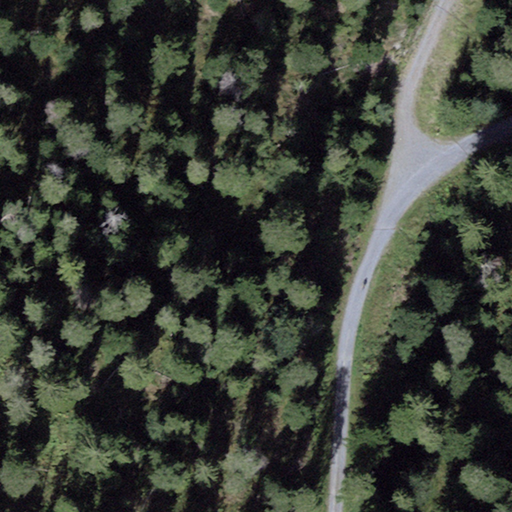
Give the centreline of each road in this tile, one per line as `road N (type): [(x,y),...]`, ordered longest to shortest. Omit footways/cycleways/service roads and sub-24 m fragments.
road 1 (track): [(511,125),(463,148),(392,205),(353,311),(332,511)]
road 2 (track): [(392,205),(408,91),(448,0)]
